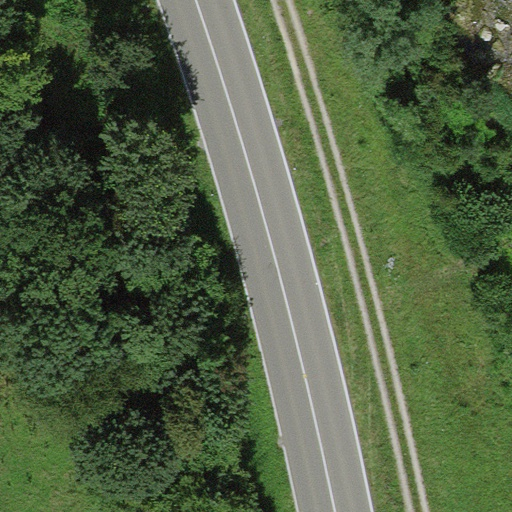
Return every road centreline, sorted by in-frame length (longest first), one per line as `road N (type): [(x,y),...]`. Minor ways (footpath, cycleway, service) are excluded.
road 1 (primary): [(197,0),(260,187),(345,511)]
road 2 (track): [(414,511),(268,0)]
